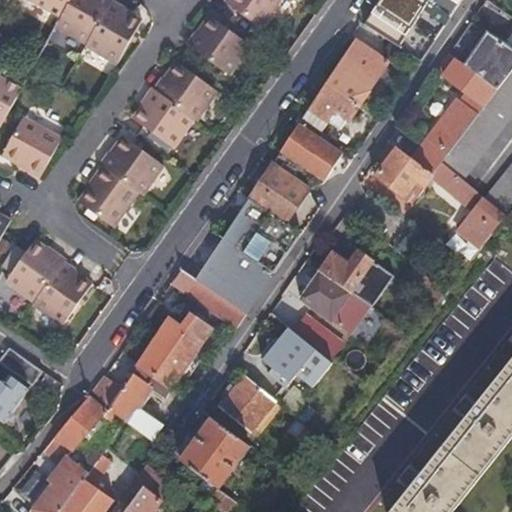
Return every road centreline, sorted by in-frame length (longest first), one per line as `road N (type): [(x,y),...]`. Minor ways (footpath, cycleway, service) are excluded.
road 1 (residential): [(470,0),(158,451)]
road 2 (residential): [(346,0),(144,283)]
road 3 (residential): [(55,212),(49,202),(58,180),(179,11)]
road 4 (residential): [(77,380),(69,404),(0,488)]
